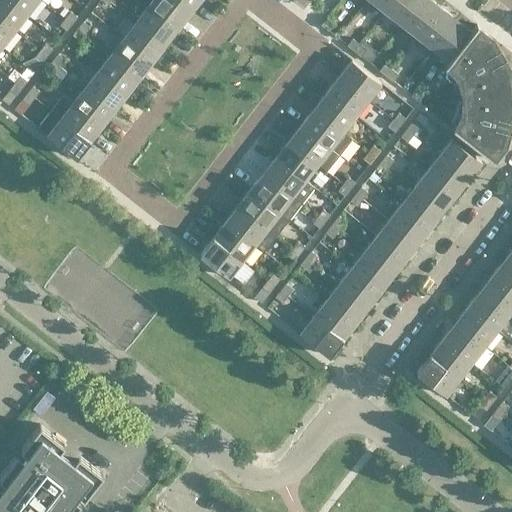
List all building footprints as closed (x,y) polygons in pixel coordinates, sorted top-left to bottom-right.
[(27,14),(8,0),(0,0),(0,18),(14,30),(27,14)] [(37,0),(8,0),(27,14),(37,0)] [(190,12),(175,0),(152,0),(148,5),(178,28),(190,12)] [(199,0),(175,0),(190,12),(199,0)] [(371,0),(385,11),(392,0),(371,0)] [(401,23),(418,0),(392,0),(385,11),(401,23)] [(417,36),(440,6),(433,0),(418,0),(401,23),(417,36)] [(178,28),(148,5),(136,21),(165,44),(178,28)] [(433,48),(456,18),(440,6),(417,36),(433,48)] [(72,23),(77,17),(70,11),(65,18),(72,23)] [(14,30),(0,18),(0,44),(2,46),(14,30)] [(67,30),(72,23),(65,18),(60,25),(67,30)] [(328,30),(333,23),(326,18),(321,25),(328,30)] [(448,60),(472,30),(456,18),(433,48),(448,60)] [(85,33),(90,26),(83,21),(78,28),(85,33)] [(165,44),(136,21),(123,37),(152,60),(165,44)] [(510,70),(491,37),(477,26),(477,25),(477,24),(472,30),(448,60),(445,65),(446,65),(446,64),(458,78),(463,94),(511,88),(510,70)] [(80,40),(85,33),(78,28),(72,35),(80,40)] [(152,60),(123,37),(111,53),(140,76),(152,60)] [(354,50),(359,44),(352,38),(347,45),(354,50)] [(47,56),(52,49),(45,43),(40,50),(47,56)] [(360,56),(366,49),(359,44),(354,50),(360,56)] [(42,62),(47,56),(40,50),(35,57),(42,62)] [(60,65),(65,58),(58,53),(53,60),(60,65)] [(140,76),(111,53),(98,69),(127,92),(140,76)] [(381,82),(351,59),(338,76),(368,99),(381,82)] [(54,72),(60,65),(53,60),(47,67),(54,72)] [(386,76),(391,69),(384,63),(379,70),(386,76)] [(127,92),(98,69),(85,85),(115,108),(127,92)] [(393,81),(398,74),(391,69),(386,76),(393,81)] [(22,88),(27,81),(20,76),(15,82),(22,88)] [(368,99),(338,76),(326,92),(355,115),(368,99)] [(17,94),(22,88),(15,82),(10,89),(17,94)] [(35,97),(40,91),(33,85),(28,92),(35,97)] [(115,108),(85,85),(73,102),(102,125),(115,108)] [(418,101),(423,94),(416,88),(411,95),(418,101)] [(504,143),(511,114),(511,88),(463,94),(462,112),(455,126),(454,128),(453,127),(452,128),(493,159),(494,158),(493,158),(504,143)] [(29,104),(35,97),(28,92),(22,99),(29,104)] [(355,115),(326,92),(313,108),(342,131),(355,115)] [(102,125),(73,102),(60,118),(90,141),(102,125)] [(352,139),(342,131),(313,108),(301,124),(339,155),(352,139)] [(400,125),(406,118),(399,112),(393,119),(400,125)] [(90,141),(60,118),(47,135),(76,158),(90,141)] [(395,131),(400,125),(393,119),(388,126),(395,131)] [(413,135),(418,128),(411,122),(406,129),(413,135)] [(339,155),(301,124),(288,140),(317,163),(327,171),(339,155)] [(408,141),(413,135),(406,129),(401,136),(408,141)] [(481,161),(452,138),(439,155),(468,178),(481,161)] [(317,163),(288,140),(275,156),(305,179),(317,163)] [(375,157),(380,150),(374,145),(368,151),(375,157)] [(370,163),(375,157),(368,151),(363,158),(370,163)] [(388,167),(393,160),(386,154),(381,161),(388,167)] [(468,178),(439,155),(426,171),(455,194),(468,178)] [(305,179),(275,156),(263,172),(292,195),(305,179)] [(382,173),(388,167),(381,161),(376,168),(382,173)] [(455,194),(426,171),(413,187),(443,210),(455,194)] [(292,195),(263,172),(250,189),(280,212),(292,195)] [(350,189),(355,182),(348,177),(343,183),(350,189)] [(345,196),(350,189),(343,183),(338,190),(345,196)] [(363,199),(368,192),(361,187),(356,193),(363,199)] [(443,210),(413,187),(401,203),(430,226),(443,210)] [(280,212),(250,189),(238,205),(267,228),(280,212)] [(357,205),(363,199),(356,193),(350,200),(357,205)] [(430,226),(401,203),(388,219),(418,242),(430,226)] [(267,228),(238,205),(225,221),(254,244),(267,228)] [(325,221),(330,214),(323,209),(318,216),(325,221)] [(320,228),(325,221),(318,216),(313,222),(320,228)] [(337,231),(343,224),(336,219),(330,225),(337,231)] [(418,242),(388,219),(376,235),(405,258),(418,242)] [(254,244),(225,221),(213,237),(242,260),(254,244)] [(332,238),(337,231),(330,225),(325,232),(332,238)] [(405,258),(376,235),(363,251),(393,274),(405,258)] [(242,260),(213,237),(199,254),(229,277),(242,260)] [(300,253),(305,246),(298,241),(293,248),(300,253)] [(294,260),(300,253),(293,248),(287,254),(294,260)] [(312,263),(318,256),(311,251),(305,258),(312,263)] [(393,274),(363,251),(351,267),(380,290),(393,274)] [(307,270),(312,263),(305,258),(300,264),(307,270)] [(511,263),(505,258),(492,274),(511,289),(511,263)] [(380,290),(351,267),(338,283),(367,306),(380,290)] [(275,285),(280,278),(273,273),(268,280),(275,285)] [(511,308),(511,289),(492,274),(479,290),(509,313),(511,308)] [(269,292),(275,285),(268,280),(262,287),(269,292)] [(287,295),(292,288),(286,283),(280,290),(287,295)] [(367,306),(338,283),(325,299),(355,322),(367,306)] [(282,302),(287,295),(280,290),(275,296),(282,302)] [(509,313),(479,290),(467,306),(496,329),(509,313)] [(355,322),(325,299),(313,315),(342,338),(355,322)] [(496,329),(467,306),(454,322),(484,345),(496,329)] [(342,338),(313,315),(300,332),(329,355),(342,338)] [(484,345),(454,322),(442,338),(471,361),(484,345)] [(471,361),(442,338),(429,354),(458,377),(471,361)] [(458,377),(429,354),(416,371),(445,394),(458,377)] [(491,403),(496,396),(490,391),(484,397),(491,403)] [(486,410),(491,403),(484,397),(479,404),(486,410)] [(504,413),(509,406),(502,401),(497,407),(504,413)] [(498,420),(504,413),(497,407),(491,414),(498,420)] [(83,498),(103,473),(78,454),(73,460),(60,449),(64,443),(39,424),(20,448),(26,453),(23,457),(17,452),(0,474),(0,478),(4,481),(1,485),(0,484),(0,511),(72,511),(80,501),(74,497),(77,493),(83,498)]
